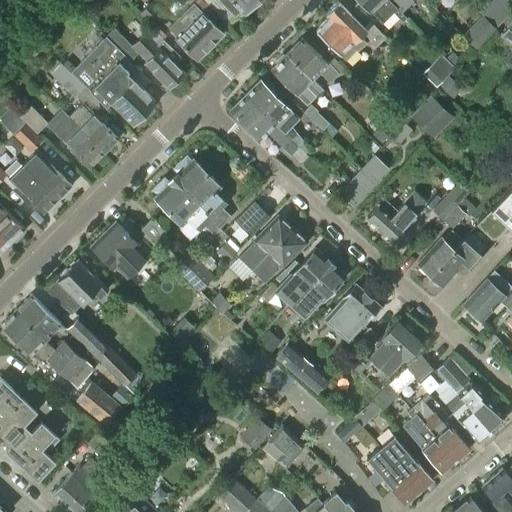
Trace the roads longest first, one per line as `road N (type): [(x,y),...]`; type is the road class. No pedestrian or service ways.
road 1 (residential): [(511,387),(196,103)]
road 2 (residential): [(0,299),(196,103)]
road 3 (residential): [(196,103),(301,0)]
